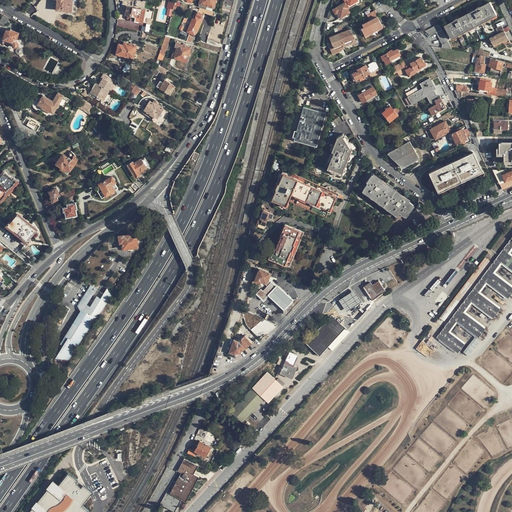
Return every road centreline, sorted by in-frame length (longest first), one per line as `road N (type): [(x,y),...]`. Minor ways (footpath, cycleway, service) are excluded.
road 1 (motorway): [(2,511),(175,266),(236,131),(276,0)]
road 2 (motorway): [(261,0),(181,222),(0,489)]
road 3 (primary): [(0,469),(234,376),(304,308)]
road 4 (secondary): [(26,364),(28,327),(48,290),(84,249),(145,203),(177,158)]
road 5 (primary): [(217,380),(9,460)]
road 6 (residential): [(407,27),(435,61),(501,199)]
road 7 (unknown): [(334,511),(390,450),(410,414),(405,376),(382,362)]
road 8 (primary): [(456,220),(353,270),(304,308)]
road 9 (secondary): [(177,158),(206,114),(242,0)]
road 10 (unknown): [(502,389),(499,408),(409,511)]
road 11 (residential): [(0,109),(59,251)]
road 12 (secondary): [(177,158),(126,206),(59,251)]
road 13 (unknown): [(213,390),(153,511)]
road 14 (residential): [(217,380),(251,260)]
road 15 (residential): [(10,358),(10,330),(59,251)]
